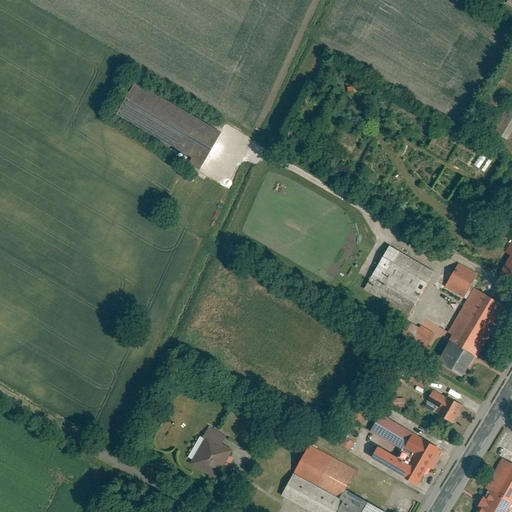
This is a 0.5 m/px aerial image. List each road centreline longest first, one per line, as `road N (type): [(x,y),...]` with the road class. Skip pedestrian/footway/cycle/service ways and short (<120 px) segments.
road 1 (tertiary): [(441,511),(511,391)]
road 2 (unclassified): [(0,393),(115,461)]
